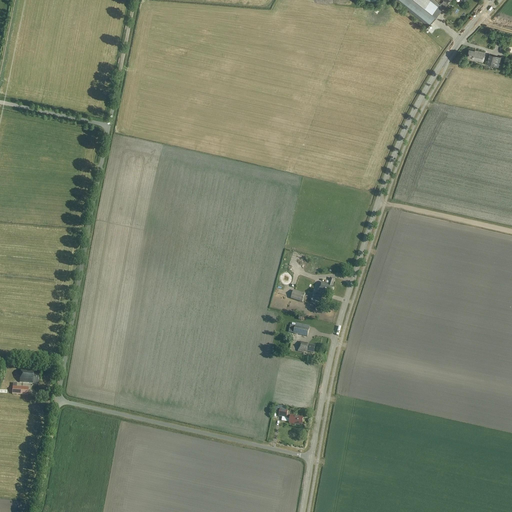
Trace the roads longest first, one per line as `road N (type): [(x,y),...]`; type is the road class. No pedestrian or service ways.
road 1 (unclassified): [(310,457),(59,397),(134,0)]
road 2 (tertiary): [(310,457),(342,309),(396,150),(428,82),(491,0)]
road 3 (track): [(511,231),(377,201)]
